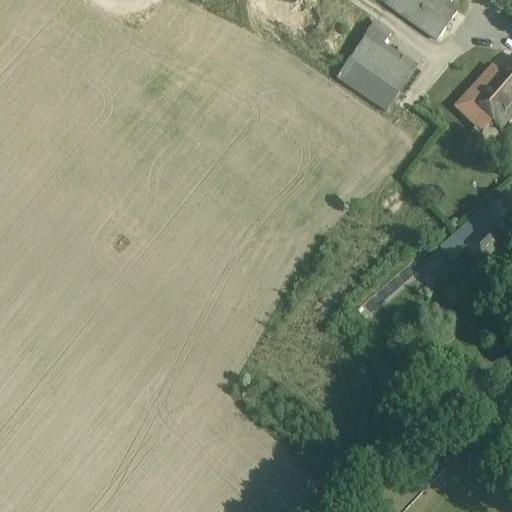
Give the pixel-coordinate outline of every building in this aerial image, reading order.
[(74,0),(0,0),(0,122),(267,299),(342,185),(235,115),(251,91),(358,163),(389,117),(212,0),(175,0),(159,25),(243,81),(229,102),(74,0)] [(378,0),(436,41),(457,12),(448,6),(452,0),(378,0)] [(373,21),(369,26),(347,64),(336,78),(384,112),(416,68),(383,45),(391,34),(373,21)] [(511,55),(499,71),(497,72),(493,68),(467,96),(500,130),(511,116),(511,55)] [(464,248),(481,265),(506,241),(490,224),(464,248)]
